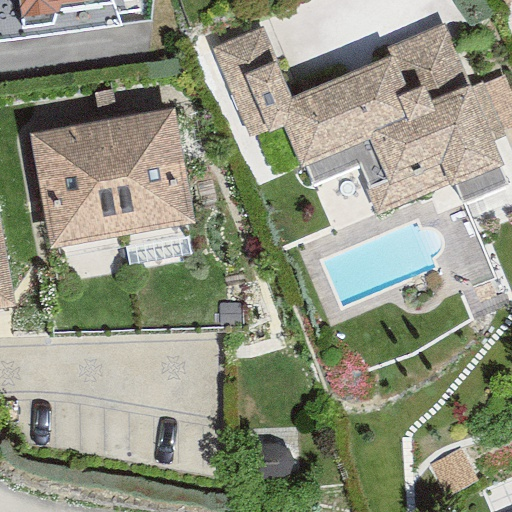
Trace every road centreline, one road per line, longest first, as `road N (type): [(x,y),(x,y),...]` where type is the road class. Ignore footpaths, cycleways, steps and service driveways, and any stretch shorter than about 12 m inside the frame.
road 1 (unknown): [(0,370),(224,369)]
road 2 (unclassified): [(0,57),(147,41)]
